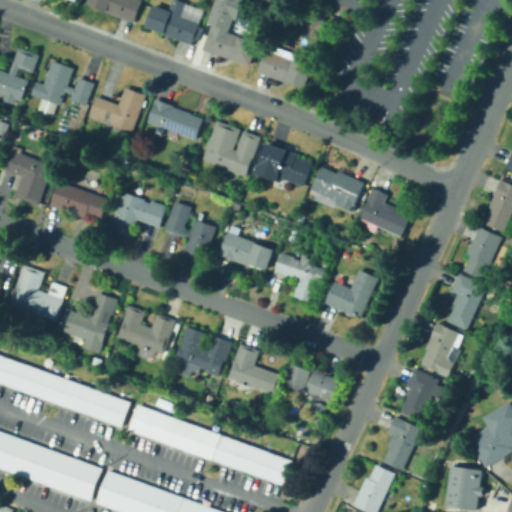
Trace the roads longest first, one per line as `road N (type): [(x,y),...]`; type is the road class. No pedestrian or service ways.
road 1 (residential): [(457,189),(293,116),(0,6)]
road 2 (residential): [(380,360),(0,222)]
road 3 (tertiary): [(457,189),(307,511)]
road 4 (tertiary): [(511,65),(457,189)]
